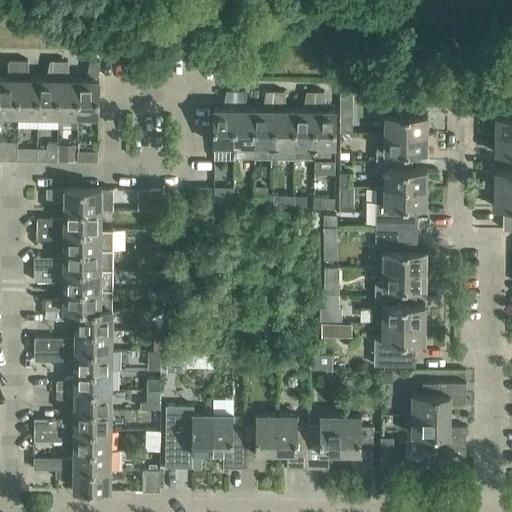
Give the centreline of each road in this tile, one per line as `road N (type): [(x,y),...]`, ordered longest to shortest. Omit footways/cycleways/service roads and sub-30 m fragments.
road 1 (residential): [(490,509),(489,252),(457,224),(462,87)]
road 2 (residential): [(193,507),(462,509)]
road 3 (residential): [(25,511),(11,496),(15,266)]
road 4 (residential): [(112,170),(189,171),(190,97),(113,96)]
road 5 (residential): [(15,266),(14,172),(112,170)]
